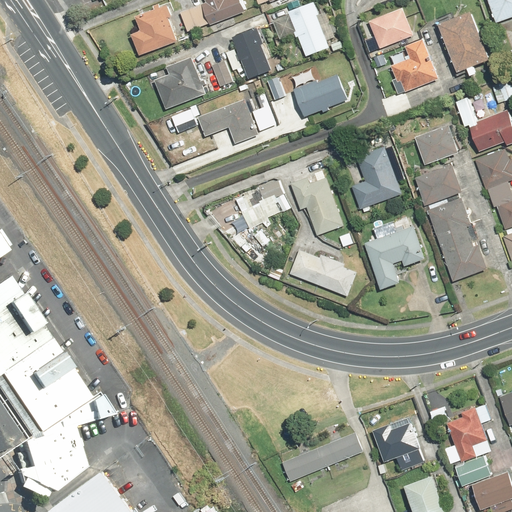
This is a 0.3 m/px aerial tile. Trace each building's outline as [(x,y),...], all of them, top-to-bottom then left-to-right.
[(203,0),(205,4),(181,13),(189,33),(246,12),(241,0),(203,0)] [(511,0),(486,0),(494,21),(511,14),(511,0)] [(311,2),(270,17),(279,40),(296,34),(305,56),(329,47),(311,2)] [(166,3),(134,13),(140,30),(131,33),(138,53),(179,40),(166,3)] [(403,8),(369,20),(379,49),(413,36),(403,8)] [(488,58),(470,11),(437,24),(455,71),(488,58)] [(511,20),(497,26),(511,62),(511,20)] [(225,51),(234,72),(245,67),(249,77),(271,68),(255,28),(233,37),(237,47),(225,51)] [(439,78),(423,38),(404,46),(406,50),(389,57),(397,77),(391,80),(398,96),(439,78)] [(163,108),(204,94),(197,73),(205,71),(201,59),(193,62),(191,57),(168,65),(171,73),(153,79),(163,108)] [(225,61),(212,65),(219,86),(232,81),(225,61)] [(347,100),(337,75),(320,81),(314,65),(291,74),(297,90),(293,91),(302,117),(347,100)] [(280,74),(266,78),(274,99),(287,94),(280,74)] [(511,85),(511,84),(494,92),(499,103),(511,97),(511,85)] [(485,92),(457,103),(466,126),(470,125),(494,116),(485,92)] [(265,93),(258,96),(262,108),(253,111),(261,132),(277,126),(265,93)] [(245,100),(199,116),(206,135),(231,127),(236,143),(257,135),(245,100)] [(193,109),(171,116),(174,126),(196,118),(193,109)] [(511,139),(511,116),(510,110),(494,116),(470,125),(480,151),(511,139)] [(448,124),(415,134),(424,164),(457,154),(448,124)] [(351,184),(361,214),(372,210),(370,204),(401,193),(385,146),(357,156),(365,179),(351,184)] [(511,155),(510,148),(474,159),(484,188),(486,187),(509,180),(511,179),(511,155)] [(452,164),(415,177),(425,205),(461,192),(452,164)] [(344,225),(327,178),(311,184),(308,176),(290,182),(300,209),(306,207),(316,235),(344,225)] [(235,197),(249,229),(268,220),(261,203),(263,202),(257,187),(235,197)] [(292,208),(285,193),(275,197),(282,212),(292,208)] [(447,200),(426,207),(451,279),(486,267),(478,244),(473,246),(466,226),(471,224),(462,198),(448,203),(447,200)] [(511,227),(511,199),(495,204),(503,230),(511,227)] [(364,243),(378,289),(400,283),(395,266),(422,258),(413,228),(364,243)] [(511,229),(507,231),(508,235),(502,236),(511,265),(511,264),(511,229)] [(273,239),(262,230),(254,240),(265,250),(273,239)] [(345,297),(356,270),(321,254),(319,259),(301,251),(291,274),(345,297)] [(0,369),(48,337),(6,274),(0,277),(0,369)] [(48,337),(0,370),(0,397),(26,437),(89,396),(48,337)] [(441,388),(424,395),(430,412),(447,405),(441,388)] [(16,444),(29,484),(47,492),(52,491),(84,468),(73,427),(114,415),(97,390),(89,396),(26,437),(16,444)] [(511,391),(499,396),(509,426),(511,424),(511,391)] [(0,397),(0,454),(16,444),(26,437),(0,397)] [(462,417),(446,423),(460,462),(476,456),(472,445),(486,440),(475,407),(460,412),(462,417)] [(372,429),(384,462),(396,458),(401,471),(425,462),(408,416),(372,429)] [(291,482),(363,451),(355,431),(282,462),(291,482)] [(484,456),(454,467),(461,486),(491,475),(484,456)] [(46,511),(134,511),(103,469),(46,511)] [(511,483),(507,471),(471,485),(480,509),(511,497),(511,483)] [(443,511),(431,476),(403,485),(412,511),(443,511)] [(188,511),(194,507),(182,491),(154,511),(188,511)]
